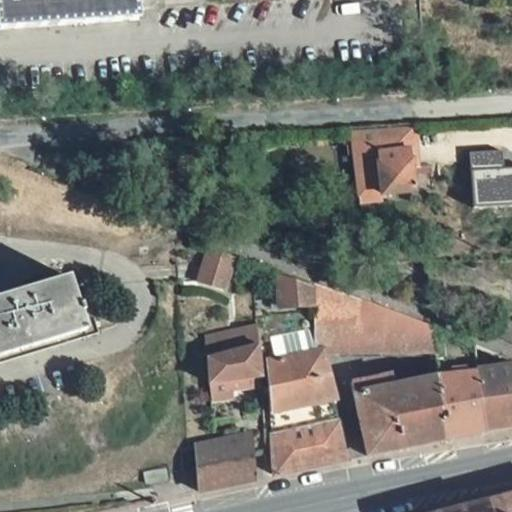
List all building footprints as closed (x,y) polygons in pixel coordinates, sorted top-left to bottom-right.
[(0,0),(0,30),(138,21),(138,10),(137,0),(0,0)] [(379,196),(413,193),(411,167),(410,152),(417,152),(415,125),(351,129),(313,131),(314,145),(352,142),(358,205),(380,203),(379,196)] [(264,156),(263,135),(250,135),(251,157),(264,156)] [(228,254),(198,243),(202,284),(230,281),(228,254)] [(403,252),(403,243),(386,244),(386,253),(403,252)] [(403,264),(403,252),(386,253),(386,264),(403,264)] [(70,276),(24,291),(0,297),(0,358),(87,333),(70,276)] [(272,310),(315,310),(315,292),(279,279),(279,295),(272,295),(272,310)] [(316,352),(323,351),(323,353),(436,352),(433,328),(315,286),(316,352)] [(226,337),(206,339),(209,384),(261,379),(259,346),(258,333),(226,337)] [(298,334),(270,340),(274,361),(316,352),(313,341),(299,344),(298,334)] [(274,361),(266,363),(271,414),(273,434),(274,475),(347,461),(339,420),(334,401),(323,353),(323,351),(316,352),(274,361)] [(511,365),(477,370),(486,432),(511,427),(511,365)] [(477,370),(438,378),(445,440),(486,432),(477,370)] [(379,376),(351,382),(366,457),(445,440),(438,378),(395,386),(394,380),(380,382),(379,376)] [(262,388),(261,379),(213,384),(214,393),(262,388)] [(215,467),(196,470),(198,491),(254,480),(250,435),(213,443),(215,467)] [(215,467),(213,443),(194,447),(196,470),(215,467)] [(166,471),(143,475),(146,486),(168,482),(166,471)] [(511,511),(511,495),(486,503),(487,511),(511,511)] [(487,511),(486,503),(450,511),(487,511)]
